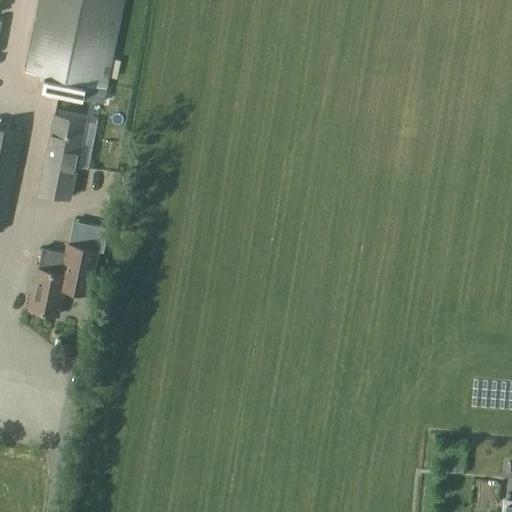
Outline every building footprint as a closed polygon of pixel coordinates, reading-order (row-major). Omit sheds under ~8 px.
[(39,0),(25,70),(46,74),(43,89),(83,97),(86,82),(107,86),(124,0),(39,0)] [(474,86),(469,12),(451,13),(451,17),(431,18),(435,75),(440,75),(441,81),(424,82),(425,89),(474,86)] [(511,94),(511,15),(489,13),(479,90),(511,94)] [(38,190),(71,196),(85,119),(53,113),(38,190)] [(127,127),(114,124),(110,145),(123,148),(127,127)] [(0,229),(3,230),(24,130),(0,125),(0,229)] [(57,314),(62,287),(87,292),(95,248),(68,242),(66,253),(41,248),(29,309),(57,314)]
